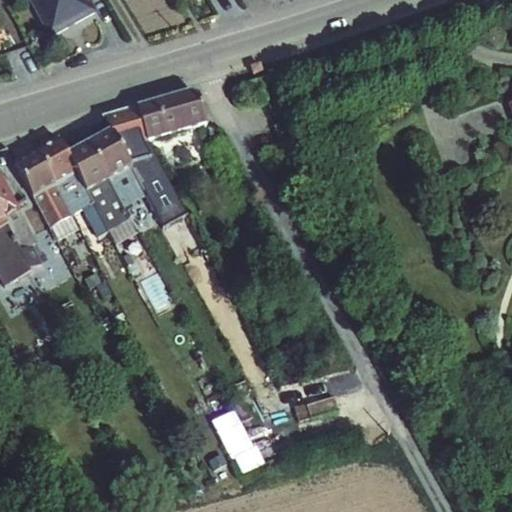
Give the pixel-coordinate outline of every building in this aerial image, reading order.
[(26,0),(49,41),(96,15),(88,0),(26,0)] [(259,65),(248,68),(251,78),(262,74),(259,65)] [(166,101),(175,136),(207,127),(197,100),(189,95),(166,101)] [(136,110),(146,145),(175,136),(166,101),(136,110)] [(108,134),(121,152),(146,145),(136,110),(102,120),(108,134)] [(87,146),(109,183),(131,171),(127,163),(121,152),(108,134),(87,146)] [(36,152),(54,188),(74,178),(66,157),(57,141),(36,152)] [(121,152),(127,163),(154,156),(146,145),(121,152)] [(66,157),(74,178),(86,196),(109,183),(87,146),(66,157)] [(54,188),(36,152),(14,165),(32,202),(33,202),(55,190),(54,188)] [(0,225),(5,224),(19,217),(0,177),(0,225)] [(54,188),(55,190),(72,219),(81,214),(89,227),(99,222),(86,196),(74,178),(54,188)] [(152,212),(163,231),(188,217),(169,181),(143,195),(152,212)] [(86,196),(99,222),(113,214),(122,209),(109,183),(86,196)] [(55,190),(33,202),(49,232),(72,219),(55,190)] [(163,231),(152,212),(145,216),(155,235),(163,231)] [(113,214),(99,222),(106,236),(120,228),(113,214)] [(19,217),(5,224),(20,253),(35,245),(19,217)] [(5,224),(0,225),(0,270),(2,274),(0,275),(0,276),(7,288),(30,275),(24,263),(20,253),(5,224)] [(228,446),(247,438),(236,413),(217,421),(228,446)] [(244,475),(266,464),(257,446),(235,456),(244,475)]
